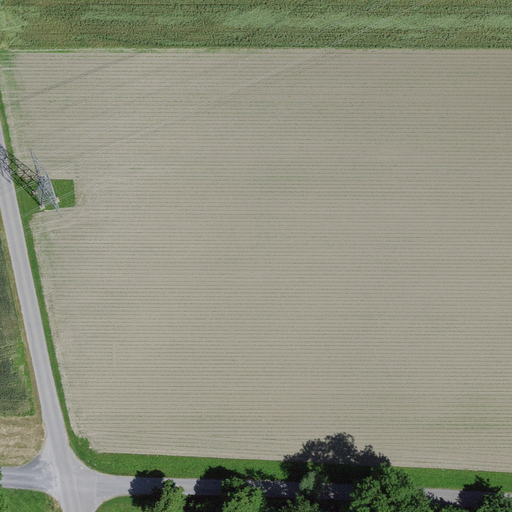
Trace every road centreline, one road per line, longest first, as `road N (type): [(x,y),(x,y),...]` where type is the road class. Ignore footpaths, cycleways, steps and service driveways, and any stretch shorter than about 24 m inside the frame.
road 1 (track): [(511,503),(0,477)]
road 2 (unclassified): [(0,140),(74,511)]
